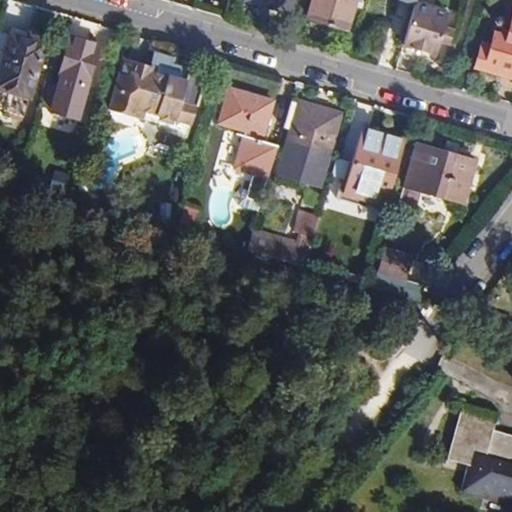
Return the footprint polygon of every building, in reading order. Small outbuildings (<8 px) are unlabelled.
[(294,0),(246,0),(247,0),(291,13),(294,0)] [(355,2),(363,4),(363,0),(313,0),(308,19),(347,30),(355,2)] [(416,4),(404,44),(440,54),(448,24),(442,22),(444,16),(433,13),(434,8),(416,4)] [(13,29),(10,37),(27,42),(29,34),(13,29)] [(27,42),(10,37),(0,68),(0,88),(28,97),(46,39),(29,34),(27,42)] [(511,34),(511,39),(496,35),(492,52),(483,49),(478,68),(511,77),(511,34)] [(77,119),(98,47),(68,38),(57,77),(60,77),(50,111),(77,119)] [(122,60),(115,84),(144,92),(146,83),(147,78),(149,73),(150,68),(122,60)] [(149,73),(147,78),(146,83),(144,92),(115,84),(107,111),(135,119),(138,109),(175,120),(191,125),(204,79),(186,74),(184,83),(149,73)] [(244,200),(259,205),(275,149),(264,146),(269,130),(263,128),(270,103),(227,90),(217,124),(243,132),(232,170),(251,176),(244,200)] [(298,106),(288,103),(281,128),(291,131),(298,106)] [(299,105),(298,106),(291,131),(283,159),(320,170),(336,117),(299,105)] [(175,120),(138,109),(135,119),(155,125),(158,129),(163,131),(166,131),(170,130),(172,128),(173,127),(174,126),(174,125),(175,123),(175,121),(175,120)] [(187,140),(191,125),(175,120),(175,121),(175,123),(174,125),(174,126),(173,127),(172,128),(170,130),(180,133),(179,138),(187,140)] [(381,207),(401,140),(361,129),(342,195),(381,207)] [(474,160),(413,143),(401,184),(462,202),(474,160)] [(246,251),(303,268),(317,220),(289,211),(282,234),(290,236),(289,240),(252,230),(246,251)] [(419,302),(421,298),(424,288),(401,281),(408,258),(381,250),(370,287),(419,302)] [(511,344),(491,338),(481,372),(511,380),(511,344)] [(500,416),(461,406),(456,420),(448,461),(476,467),(466,492),(511,508),(511,437),(496,434),(500,416)]
